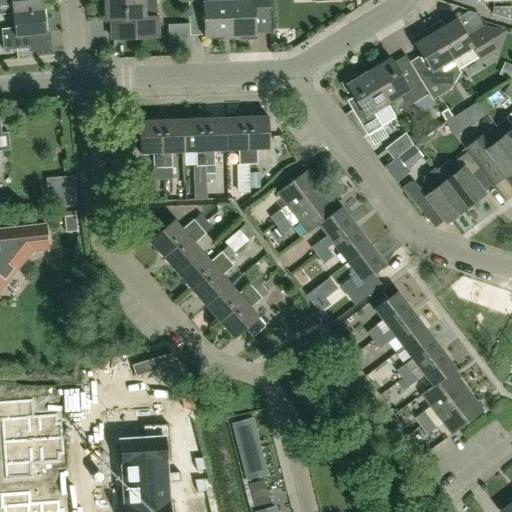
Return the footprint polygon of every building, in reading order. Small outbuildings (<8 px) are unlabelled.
[(11,0),(13,13),(45,10),(43,0),(11,0)] [(104,0),(105,1),(106,20),(111,20),(111,33),(157,31),(155,0),(104,0)] [(205,39),(230,38),(229,3),(217,3),(216,0),(188,0),(189,18),(204,17),(205,39)] [(228,0),(229,3),(230,38),(241,37),(241,42),(256,41),(256,34),(270,33),(268,0),(228,0)] [(4,52),(32,49),(31,36),(47,35),(45,10),(13,13),(15,29),(2,31),(4,52)] [(433,26),(454,60),(458,67),(478,55),(482,62),(499,52),(504,37),(487,32),(485,28),(468,38),(457,20),(445,27),(441,21),(433,26)] [(191,52),(190,38),(190,24),(170,25),(171,53),(191,52)] [(415,72),(433,102),(448,93),(441,82),(447,78),(440,68),(454,60),(433,26),(425,31),(428,36),(415,44),(422,55),(410,63),(415,72)] [(369,72),(388,104),(402,96),(408,107),(414,104),(420,115),(436,106),(433,102),(415,72),(403,79),(391,59),(369,72)] [(511,76),(511,64),(505,61),(499,73),(511,79),(511,76)] [(368,136),(382,127),(381,125),(396,116),(388,104),(369,72),(359,78),(357,74),(340,84),(347,94),(350,92),(359,106),(352,110),(368,136)] [(248,117),(250,165),(259,164),(258,149),(271,148),(270,116),(248,117)] [(226,118),(228,150),(240,149),(241,165),(250,165),(248,117),(226,118)] [(0,151),(11,150),(9,133),(2,134),(0,119),(0,118),(0,151)] [(204,119),(206,166),(216,166),(215,150),(228,150),(226,118),(204,119)] [(164,180),(174,179),(173,152),(185,152),(183,119),(162,120),(164,180)] [(206,166),(204,119),(183,119),(185,152),(196,151),(197,167),(206,166)] [(155,180),(164,180),(162,120),(140,121),(140,122),(134,122),(135,138),(141,138),(141,153),(154,153),(155,180)] [(406,135),(386,150),(395,161),(414,146),(406,135)] [(481,169),(493,185),(504,177),(505,179),(511,173),(511,147),(504,138),(494,145),(486,135),(466,149),(481,169)] [(416,147),(400,159),(407,169),(423,157),(416,147)] [(481,169),(466,149),(466,150),(468,153),(452,165),(449,161),(436,170),(467,210),(486,196),(472,177),(481,169)] [(467,210),(436,170),(425,178),(425,183),(426,184),(410,196),(423,213),(433,206),(448,225),(467,210)] [(197,172),(199,196),(222,195),(220,171),(197,172)] [(293,214),(324,190),(309,171),(278,194),(293,214)] [(324,190),(293,214),(308,234),(339,210),(324,190)] [(77,207),(75,191),(54,193),(55,209),(77,207)] [(334,245),(357,228),(342,208),(339,210),(308,234),(309,235),(320,226),(334,245)] [(272,218),(278,226),(287,219),(281,211),(272,218)] [(64,218),(66,233),(78,232),(76,216),(64,218)] [(287,219),(278,226),(284,234),(293,227),(287,219)] [(165,258),(201,227),(195,220),(183,230),(175,221),(151,242),(165,258)] [(47,227),(22,229),(0,231),(0,290),(34,249),(49,248),(47,227)] [(201,227),(165,258),(179,274),(203,253),(195,244),(206,234),(201,227)] [(334,245),(349,264),(372,247),(357,228),(334,245)] [(319,256),(328,249),(322,241),(313,248),(319,256)] [(372,247),(349,264),(364,284),(387,267),(372,247)] [(328,249),(319,256),(325,264),(334,257),(328,249)] [(193,290),(228,259),(223,252),(211,262),(203,253),(179,274),(193,290)] [(193,290),(207,306),(231,285),(223,276),(234,266),(228,259),(193,290)] [(329,277),(306,295),(319,312),(330,303),(325,297),(337,287),(329,277)] [(238,279),(231,285),(207,306),(221,323),(256,292),(250,285),(246,289),(238,279)] [(352,280),(342,287),(348,295),(358,288),(352,280)] [(256,292),(221,323),(235,339),(246,330),(253,338),(266,327),(251,309),(263,299),(256,292)] [(390,330),(413,313),(398,293),(375,310),(390,330)] [(404,350),(428,332),(413,313),(390,330),(404,350)] [(375,342),(385,334),(378,326),(369,333),(375,342)] [(419,369),(442,351),(428,332),(404,350),(419,369)] [(385,334),(375,342),(381,350),(391,343),(385,334)] [(422,396),(422,397),(457,371),(442,351),(419,369),(433,388),(422,396)] [(404,380),(414,373),(407,365),(398,372),(404,380)] [(457,371),(422,397),(437,416),(469,392),(455,374),(457,372),(457,371)] [(414,373),(404,380),(410,388),(420,381),(414,373)] [(469,392),(437,416),(453,437),(484,413),(469,392)] [(27,404),(0,406),(0,422),(15,421),(16,442),(62,439),(60,424),(56,424),(56,416),(36,417),(28,418),(27,404)] [(416,419),(422,428),(431,421),(425,412),(416,419)] [(191,419),(186,420),(187,423),(188,440),(196,439),(191,419)] [(254,419),(234,424),(248,478),(268,473),(254,419)] [(431,421),(422,428),(428,436),(438,429),(431,421)] [(187,423),(174,424),(175,441),(188,440),(187,423)] [(124,440),(120,441),(122,463),(165,460),(165,461),(171,461),(169,441),(168,425),(143,426),(144,439),(124,440)] [(18,463),(2,464),(3,480),(32,478),(31,465),(39,464),(59,463),(59,455),(63,454),(62,439),(16,442),(18,463)] [(202,458),(193,458),(197,472),(205,470),(202,458)] [(165,460),(122,463),(123,485),(166,482),(180,481),(179,473),(166,473),(165,461),(165,460)] [(281,486),(295,486),(296,472),(281,472),(281,486)] [(203,479),(194,480),(197,493),(206,491),(203,479)] [(266,492),(263,480),(248,484),(251,496),(266,492)] [(166,482),(123,485),(125,506),(168,503),(168,502),(166,482)] [(254,507),(269,503),(266,492),(251,496),(254,507)] [(33,493),(4,495),(5,511),(21,510),(20,511),(62,511),(62,505),(42,506),(34,507),(33,493)] [(168,503),(125,506),(125,511),(174,511),(173,502),(168,502),(168,503)]
